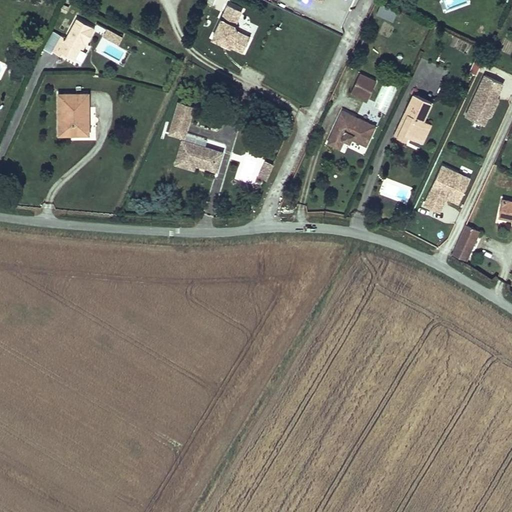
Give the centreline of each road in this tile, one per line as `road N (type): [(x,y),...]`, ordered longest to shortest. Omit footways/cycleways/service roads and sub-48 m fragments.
road 1 (unclassified): [(261,226),(356,230),(401,244),(511,308)]
road 2 (unclassified): [(0,213),(162,228),(261,226)]
road 3 (residential): [(365,0),(261,226)]
